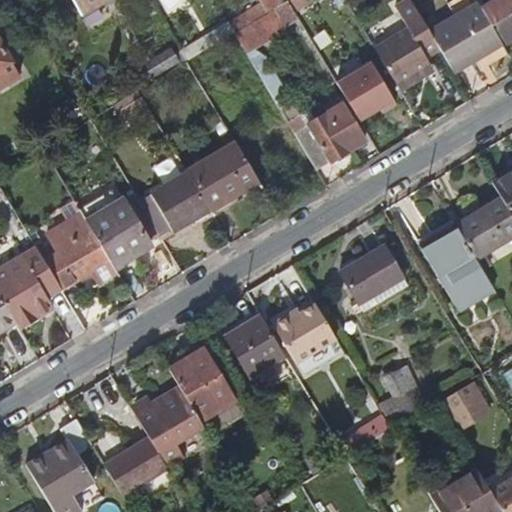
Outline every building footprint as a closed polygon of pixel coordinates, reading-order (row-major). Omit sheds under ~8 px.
[(109,0),(73,0),(83,16),(109,0)] [(331,0),(337,9),(347,2),(346,0),(288,0),(285,2),(267,13),(234,33),(246,53),(250,59),(259,53),(256,47),(289,28),(286,24),(300,16),(297,11),(314,0),(331,0)] [(259,0),(261,3),(267,13),(285,2),(284,0),(259,0)] [(351,0),(348,2),(354,13),(368,4),(364,0),(351,0)] [(411,27),(375,48),(397,84),(431,63),(426,53),(439,45),(431,32),(411,0),(405,0),(398,4),(411,27)] [(478,3),(476,0),(454,0),(449,3),(457,16),(478,3)] [(511,0),(492,0),(481,7),(493,26),(498,24),(509,41),(511,39),(511,0)] [(261,3),(228,23),(234,33),(267,13),(261,3)] [(439,45),(456,72),(503,43),(493,26),(481,7),(478,3),(457,16),(431,32),(439,45)] [(234,33),(228,23),(181,53),(186,61),(234,33)] [(0,90),(21,78),(0,42),(0,90)] [(179,59),(171,45),(150,58),(141,64),(139,64),(140,66),(147,77),(179,59)] [(139,60),(141,64),(150,58),(148,55),(139,60)] [(398,103),(372,61),(337,82),(360,119),(381,107),(384,111),(398,103)] [(431,63),(397,84),(401,90),(435,70),(431,63)] [(149,80),(147,77),(140,66),(130,72),(139,86),(149,80)] [(147,103),(139,90),(114,105),(122,119),(147,103)] [(275,100),(295,132),(318,170),(366,141),(343,101),(328,111),(321,102),(301,113),(288,93),(275,100)] [(235,141),(187,170),(188,171),(210,207),(212,211),(260,182),(235,141)] [(188,171),(141,200),(156,226),(162,236),(191,218),(194,223),(213,212),(212,211),(210,207),(188,171)] [(511,171),(494,182),(502,197),(511,213),(511,171)] [(86,220),(119,200),(113,189),(80,209),(86,220)] [(110,259),(114,266),(151,244),(145,233),(156,226),(141,200),(135,190),(119,200),(86,220),(110,259)] [(511,213),(502,197),(456,225),(476,258),(511,237),(511,213)] [(43,256),(62,287),(110,259),(86,220),(80,209),(46,228),(53,240),(57,247),(43,256)] [(456,225),(455,223),(421,243),(461,310),(495,290),(476,258),(456,225)] [(53,240),(39,248),(43,256),(57,247),(53,240)] [(0,291),(19,323),(22,327),(42,315),(34,304),(49,296),(62,287),(43,256),(39,248),(38,247),(0,269),(0,291)] [(338,273),(358,304),(402,278),(383,247),(338,273)] [(402,278),(358,304),(363,313),(407,286),(402,278)] [(0,334),(19,323),(0,291),(0,334)] [(34,304),(42,315),(56,307),(49,296),(34,304)] [(337,339),(316,303),(291,317),(289,313),(272,323),(297,363),(337,339)] [(285,355),(262,316),(226,337),(249,377),(285,355)] [(206,347),(170,369),(180,386),(201,421),(237,399),(206,347)] [(425,395),(408,366),(384,379),(393,394),(375,402),(383,417),(391,430),(423,411),(417,401),(425,395)] [(369,386),(380,378),(376,372),(365,381),(369,386)] [(149,396),(131,407),(147,434),(166,465),(183,454),(177,441),(199,428),(203,425),(201,421),(180,386),(153,402),(149,396)] [(355,452),(391,430),(383,417),(336,445),(344,459),(346,458),(355,452)] [(67,442),(28,465),(55,511),(81,511),(73,495),(95,482),(79,455),(94,447),(78,420),(60,430),(67,442)] [(207,440),(211,437),(203,425),(199,428),(207,440)] [(166,465),(147,434),(103,462),(123,495),(168,469),(166,465)] [(284,460),(278,451),(263,460),(269,469),(284,460)] [(316,476),(329,467),(321,455),(308,463),(316,476)] [(493,497),(477,470),(432,498),(440,511),(500,511),(501,511),(493,497)] [(335,488),(330,476),(310,486),(316,498),(335,488)] [(511,511),(511,485),(493,497),(501,511),(511,511)] [(298,511),(303,509),(298,502),(290,505),(291,506),(286,508),(288,511),(289,511),(292,511),(298,511)]
